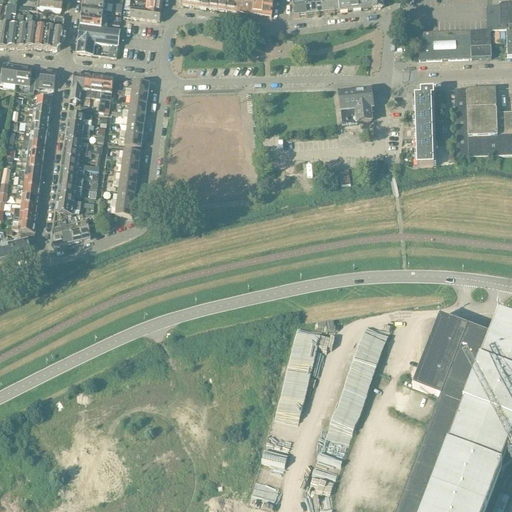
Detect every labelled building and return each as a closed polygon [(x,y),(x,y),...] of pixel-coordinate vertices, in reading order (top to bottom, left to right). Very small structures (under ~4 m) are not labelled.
[(191,0),(182,0),(182,7),(190,8),(191,0)] [(191,0),(190,8),(199,10),(200,0),(191,0)] [(208,11),(209,0),(200,0),(199,10),(208,11)] [(217,12),(218,0),(209,0),(208,11),(217,12)] [(226,13),(227,0),(218,0),(217,12),(226,13)] [(235,14),(237,0),(227,0),(226,13),(235,14)] [(244,16),(246,0),(237,0),(235,14),(244,16)] [(246,0),(244,16),(253,17),(255,0),(246,0)] [(261,18),(263,0),(255,0),(253,17),(261,18)] [(271,19),(273,2),(268,1),(268,0),(263,0),(261,18),(271,19)] [(348,0),(337,0),(337,3),(338,13),(340,13),(342,14),(346,14),(347,12),(349,12),(348,0)] [(360,11),(359,0),(348,0),(349,12),(354,12),(355,13),(359,12),(360,11)] [(371,10),(370,0),(359,0),(360,11),(362,11),(363,12),(368,11),(368,10),(371,10)] [(383,7),(383,0),(370,0),(371,10),(372,10),(381,10),(381,9),(382,9),(381,9),(381,6),(383,7)] [(60,15),(61,6),(37,2),(36,11),(60,15)] [(106,14),(107,5),(84,2),(82,11),(106,14)] [(292,3),(294,19),(299,19),(299,18),(306,17),(306,18),(305,7),(304,2),(292,3)] [(161,15),(162,5),(146,3),(145,9),(139,8),(138,12),(161,15)] [(337,3),(321,5),(322,15),(322,16),(334,15),(334,14),(338,13),(337,3)] [(511,4),(502,5),(500,7),(500,27),(511,26),(511,4)] [(322,15),(321,5),(305,7),(306,18),(319,17),(318,15),(322,15)] [(8,29),(9,26),(9,22),(10,16),(15,17),(15,11),(16,8),(7,7),(5,17),(3,27),(0,26),(0,51),(5,51),(8,29)] [(486,18),(487,33),(490,33),(498,33),(498,9),(487,9),(488,18),(486,18)] [(105,23),(106,14),(82,11),(81,20),(105,23)] [(161,15),(138,12),(132,11),(131,11),(129,20),(157,24),(160,22),(161,15)] [(32,50),(35,27),(30,26),(31,17),(31,13),(28,13),(26,26),(26,29),(23,51),(32,50)] [(23,51),(26,29),(26,26),(22,25),(23,18),(19,17),(17,27),(17,31),(14,51),(23,51)] [(62,21),(54,20),(53,30),(50,52),(56,53),(59,51),(63,21),(62,21)] [(107,32),(108,27),(108,23),(105,23),(81,20),(80,29),(104,32),(107,32)] [(14,51),(17,31),(17,27),(9,26),(8,29),(5,51),(14,51)] [(40,51),(44,28),(35,27),(32,50),(40,51)] [(50,52),(53,30),(44,28),(40,51),(50,52)] [(116,61),(120,33),(107,32),(104,32),(80,29),(76,56),(93,58),(94,47),(109,49),(107,60),(116,61)] [(487,33),(477,33),(469,34),(470,62),(491,61),(490,33),(487,33)] [(469,34),(449,34),(418,36),(419,64),(470,62),(469,34)] [(15,86),(18,69),(4,67),(1,84),(15,86)] [(29,88),(32,71),(18,69),(15,86),(29,88)] [(54,91),(56,74),(42,72),(39,89),(54,91)] [(80,104),(82,93),(84,77),(76,76),(74,78),(71,102),(70,102),(70,107),(75,107),(76,103),(80,104)] [(91,101),(93,78),(84,77),(82,93),(87,93),(86,100),(91,101)] [(102,95),(104,80),(93,78),(91,101),(96,101),(97,94),(102,95)] [(112,96),(113,81),(104,80),(102,95),(101,102),(106,102),(106,96),(112,96)] [(148,97),(149,86),(133,84),(132,91),(126,90),(126,94),(148,97)] [(373,110),(372,100),(374,100),(373,92),(371,92),(371,91),(338,95),(342,128),(357,126),(357,124),(371,123),(370,115),(369,115),(369,111),(372,111),(372,110),(373,110)] [(456,160),(511,158),(511,114),(496,115),(495,91),(454,92),(456,160)] [(433,168),(431,104),(445,104),(444,92),(420,93),(420,99),(414,99),(415,122),(416,122),(416,126),(415,126),(415,136),(417,136),(417,140),(415,140),(416,149),(417,149),(417,154),(416,154),(416,155),(417,155),(417,160),(416,160),(416,169),(433,168)] [(147,107),(148,97),(126,94),(125,97),(131,98),(130,105),(147,107)] [(52,101),(35,99),(35,104),(28,103),(28,108),(51,111),(52,101)] [(89,115),(89,111),(90,104),(87,103),(87,110),(80,109),(79,113),(84,114),(89,115)] [(145,118),(147,107),(130,105),(129,113),(123,112),(123,115),(145,118)] [(50,120),(51,111),(28,108),(27,112),(30,112),(29,117),(33,117),(50,120)] [(17,124),(18,119),(23,120),(23,117),(14,115),(13,124),(17,124)] [(144,129),(145,118),(123,115),(122,119),(128,120),(127,127),(144,129)] [(91,124),(91,119),(68,116),(67,125),(84,128),(85,123),(91,124)] [(49,128),(50,120),(33,117),(32,122),(26,121),(25,125),(49,128)] [(47,137),(49,128),(25,125),(24,134),(25,134),(47,137)] [(84,132),(84,128),(67,125),(66,134),(89,137),(90,133),(84,132)] [(142,140),(144,129),(127,127),(126,134),(120,133),(120,137),(142,140)] [(46,147),(47,137),(25,134),(24,144),(46,147)] [(88,141),(89,137),(66,134),(65,143),(82,145),(83,140),(88,141)] [(141,151),(142,140),(120,137),(119,140),(125,141),(124,149),(141,151)] [(82,150),(82,145),(65,143),(64,152),(87,155),(88,151),(82,150)] [(45,155),(46,147),(24,144),(23,152),(45,155)] [(44,164),(45,155),(23,152),(21,161),(44,164)] [(91,160),(91,155),(87,155),(64,152),(62,161),(80,163),(81,159),(86,159),(91,160)] [(139,166),(140,155),(124,153),(123,160),(113,159),(107,159),(106,162),(114,163),(139,166)] [(43,173),(44,164),(21,161),(21,165),(26,166),(26,171),(43,173)] [(79,167),(80,163),(62,161),(61,170),(85,173),(99,175),(99,170),(95,170),(79,167)] [(137,177),(139,166),(114,163),(114,166),(116,166),(122,167),(121,174),(137,177)] [(383,176),(384,164),(377,163),(376,176),(383,176)] [(84,177),(85,173),(61,170),(60,179),(78,181),(78,176),(84,177)] [(42,182),(43,173),(26,171),(25,176),(19,175),(19,179),(42,182)] [(341,188),(350,187),(348,172),(339,174),(341,188)] [(137,177),(121,174),(120,181),(114,181),(114,184),(136,187),(137,177)] [(40,190),(42,182),(19,179),(18,187),(23,188),(40,190)] [(77,186),(78,181),(60,179),(59,189),(82,193),(82,188),(82,186),(77,186)] [(134,198),(136,187),(114,184),(113,188),(119,189),(118,196),(134,198)] [(39,199),(40,190),(23,188),(23,194),(17,193),(16,196),(39,199)] [(81,198),(82,193),(59,189),(58,198),(75,200),(75,198),(81,198)] [(38,208),(39,199),(16,196),(16,201),(22,202),(21,206),(38,208)] [(133,208),(134,198),(118,196),(117,203),(111,202),(111,205),(133,208)] [(75,204),(75,200),(58,198),(56,206),(80,209),(93,211),(94,206),(81,205),(75,204)] [(132,220),(133,208),(111,205),(110,209),(116,210),(115,217),(132,220)] [(37,217),(38,208),(21,206),(20,211),(15,210),(14,214),(37,217)] [(80,213),(80,209),(56,206),(55,216),(61,217),(72,218),(73,212),(80,213)] [(36,226),(37,217),(14,214),(14,219),(19,219),(18,224),(36,226)] [(90,241),(88,229),(87,224),(84,225),(83,218),(76,219),(82,243),(90,241)] [(94,219),(92,219),(83,218),(84,225),(87,224),(88,229),(95,227),(94,219)] [(82,243),(76,219),(72,220),(73,226),(68,228),(72,245),(82,243)] [(72,245),(68,228),(64,229),(63,223),(61,223),(58,224),(63,248),(72,245)] [(34,236),(36,226),(18,224),(18,229),(12,228),(11,232),(12,233),(21,234),(34,236)] [(63,248),(58,224),(54,225),(51,248),(53,250),(63,248)] [(31,255),(28,243),(34,242),(34,236),(21,234),(19,244),(11,246),(14,259),(31,255)] [(0,262),(14,259),(11,246),(0,248),(0,262)] [(439,319),(412,390),(440,401),(397,511),(486,511),(511,444),(511,322),(510,322),(509,323),(498,319),(490,338),(439,319)]
